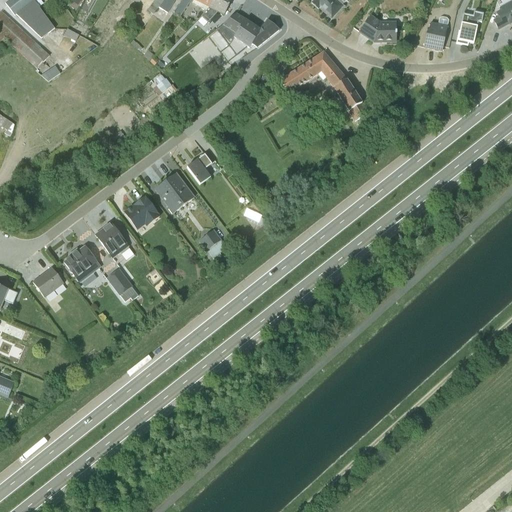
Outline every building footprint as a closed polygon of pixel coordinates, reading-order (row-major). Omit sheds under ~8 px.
[(40,39),(54,29),(32,0),(8,0),(4,3),(14,16),(16,15),(40,39)] [(82,0),(71,0),(67,5),(75,12),(82,0)] [(158,9),(163,0),(154,0),(147,11),(152,15),(158,9)] [(163,0),(158,9),(167,14),(174,2),(172,1),(172,0),(163,0)] [(182,0),(172,14),(179,19),(191,0),(182,0)] [(212,0),(192,0),(193,1),(191,5),(205,12),(208,9),(212,0)] [(205,12),(201,17),(207,24),(217,14),(223,17),(231,2),(228,0),(212,0),(208,9),(205,12)] [(313,0),(310,4),(318,11),(319,10),(331,21),(340,11),(341,11),(344,8),(341,6),(335,0),(313,0)] [(493,22),(498,30),(508,25),(509,25),(510,25),(510,24),(511,22),(511,3),(500,10),(500,11),(495,14),(498,19),(493,22)] [(42,64),(49,57),(23,32),(22,32),(1,12),(0,12),(0,36),(6,42),(36,70),(38,68),(40,70),(44,66),(42,64)] [(458,33),(455,44),(467,47),(468,41),(473,42),(477,23),(481,23),(482,15),(473,13),(472,17),(462,15),(458,33)] [(251,51),(278,31),(266,22),(259,31),(235,15),(218,29),(251,51)] [(370,16),(358,34),(373,45),(395,44),(395,23),(380,23),(370,16)] [(140,29),(127,18),(116,32),(129,43),(140,29)] [(426,30),(423,49),(441,53),(446,27),(448,21),(446,19),(441,18),(438,19),(437,25),(430,24),(429,30),(426,30)] [(78,36),(67,30),(63,37),(75,43),(78,36)] [(0,36),(0,47),(3,51),(9,45),(0,36)] [(142,49),(133,41),(130,44),(139,52),(142,49)] [(143,57),(149,61),(153,56),(147,51),(143,57)] [(323,54),(279,82),(287,95),(320,74),(333,90),(354,123),(367,115),(367,114),(345,81),(323,54)] [(154,66),(158,62),(155,58),(150,62),(154,66)] [(47,83),(59,74),(56,70),(46,77),(46,76),(43,79),(47,83)] [(160,75),(152,80),(154,82),(153,82),(154,83),(151,86),(162,102),(174,93),(170,87),(165,80),(164,81),(160,75)] [(265,88),(270,85),(264,77),(259,81),(265,88)] [(0,116),(0,126),(11,134),(14,127),(0,116)] [(211,165),(204,155),(186,169),(199,186),(210,178),(204,170),(211,165)] [(194,199),(176,174),(154,191),(172,215),(194,199)] [(145,198),(123,214),(137,232),(138,231),(141,235),(147,230),(146,228),(160,217),(158,215),(145,198)] [(120,218),(115,221),(119,228),(124,225),(120,218)] [(125,262),(133,256),(128,248),(110,224),(94,236),(112,260),(120,254),(125,262)] [(213,231),(198,243),(206,253),(206,252),(212,260),(226,250),(220,242),(221,241),(213,231)] [(79,285),(100,268),(84,247),(78,252),(76,250),(68,256),(70,258),(62,263),(79,285)] [(63,285),(51,269),(32,283),(44,299),(63,285)] [(132,288),(118,270),(112,275),(130,299),(132,301),(137,297),(131,289),(132,288)] [(124,303),(130,299),(112,275),(106,280),(119,297),(120,297),(124,303)] [(0,308),(3,301),(12,305),(16,294),(0,287),(0,308)] [(0,396),(7,399),(14,383),(0,377),(0,396)]
